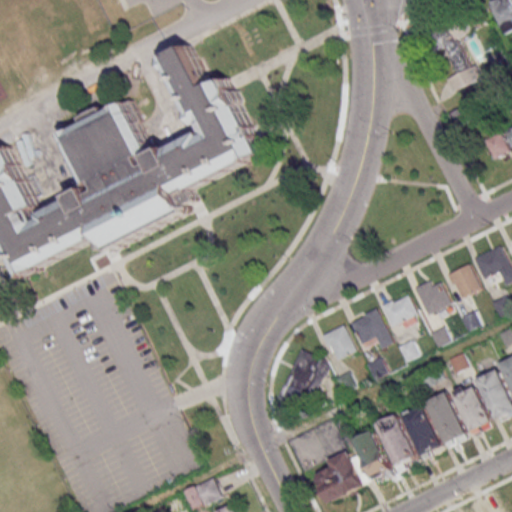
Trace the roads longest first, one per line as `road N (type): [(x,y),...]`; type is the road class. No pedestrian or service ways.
road 1 (residential): [(289,511),(249,426),(245,362),(267,318),(322,248),(352,182),(370,95),(370,22)]
road 2 (residential): [(511,199),(378,267),(346,278),(306,272)]
road 3 (residential): [(474,219),(370,22)]
road 4 (residential): [(511,457),(403,511)]
